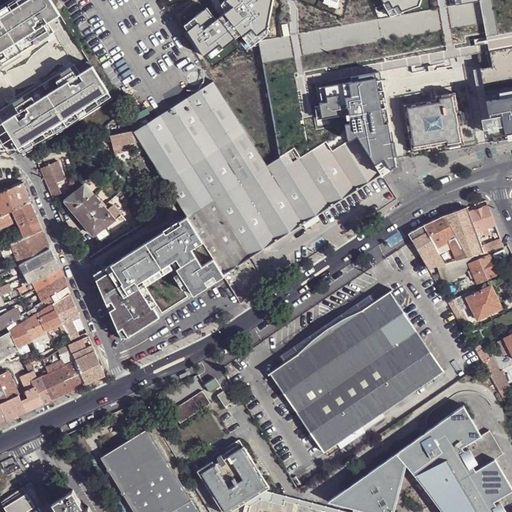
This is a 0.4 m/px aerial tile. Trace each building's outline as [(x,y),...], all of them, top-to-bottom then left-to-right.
[(0,152),(3,151),(0,146),(0,62),(54,30),(48,20),(60,13),(52,0),(4,0),(0,3),(0,152)] [(192,14),(181,23),(206,59),(237,36),(242,43),(270,21),(273,0),(222,0),(224,2),(217,7),(211,0),(200,0),(189,8),(192,14)] [(464,56),(476,54),(491,50),(480,0),(474,0),(257,39),(259,50),(278,157),(292,149),(298,158),(325,142),(331,151),(348,140),(343,115),(315,122),(307,83),(376,71),(464,56)] [(382,0),(390,13),(401,8),(400,4),(413,0),(382,0)] [(511,0),(480,0),(491,50),(511,46),(511,0)] [(511,46),(491,50),(476,54),(478,66),(492,143),(501,141),(511,139),(511,46)] [(73,62),(0,107),(0,115),(17,144),(22,152),(112,97),(88,58),(76,66),(73,62)] [(356,135),(381,174),(392,166),(392,161),(376,71),(307,83),(315,122),(343,115),(348,140),(356,135)] [(173,193),(186,216),(223,274),(258,252),(381,174),(356,135),(348,140),(331,151),(325,142),(298,158),(292,149),(278,157),(265,165),(213,80),(134,130),(146,150),(173,193)] [(410,149),(443,143),(444,146),(462,143),(459,128),(463,127),(459,106),(455,107),(453,92),(435,95),(435,99),(403,104),(410,149)] [(134,130),(110,135),(115,153),(134,149),(135,153),(146,150),(134,130)] [(57,161),(40,168),(40,170),(52,197),(54,201),(61,196),(60,193),(55,182),(64,179),(57,161)] [(13,210),(31,201),(24,182),(0,193),(0,216),(10,211),(13,210)] [(112,204),(105,210),(84,184),(64,199),(99,243),(127,223),(112,204)] [(18,222),(36,214),(31,201),(13,210),(18,222)] [(488,206),(469,213),(476,231),(479,230),(482,229),(487,227),(495,224),(488,206)] [(453,261),(466,257),(484,252),(481,246),(479,239),(477,234),(476,231),(469,213),(466,207),(444,216),(455,236),(435,246),(445,263),(453,261)] [(0,228),(14,221),(10,211),(0,216),(0,228)] [(20,225),(37,216),(36,214),(18,222),(20,225)] [(25,237),(42,229),(37,216),(20,225),(25,237)] [(121,340),(223,274),(186,216),(94,274),(121,340)] [(444,216),(423,225),(435,246),(455,236),(444,216)] [(437,266),(445,263),(435,246),(423,225),(409,233),(412,239),(429,268),(437,266)] [(20,263),(50,248),(42,229),(25,237),(11,243),(14,251),(20,263)] [(477,234),(479,239),(486,236),(482,229),(479,230),(480,233),(477,234)] [(501,238),(481,246),(484,252),(487,251),(504,246),(504,245),(501,238)] [(4,256),(14,251),(11,243),(1,248),(4,256)] [(33,281),(60,268),(55,257),(53,253),(50,248),(20,263),(28,281),(29,283),(33,281)] [(469,262),(488,254),(487,251),(484,252),(466,257),(469,262)] [(478,283),(497,274),(488,254),(469,262),(470,266),(472,269),(468,271),(471,278),(475,276),(478,283)] [(443,282),(465,274),(470,266),(469,262),(466,257),(453,261),(445,263),(437,266),(443,282)] [(33,281),(43,302),(47,300),(55,295),(67,287),(69,286),(65,279),(60,268),(33,281)] [(12,291),(9,283),(0,287),(0,288),(4,295),(12,291)] [(475,289),(453,299),(458,309),(460,308),(464,306),(465,307),(471,304),(478,319),(502,308),(491,286),(477,293),(475,289)] [(58,301),(70,294),(67,287),(55,295),(58,301)] [(416,331),(391,292),(272,373),(298,412),(416,331)] [(53,304),(63,324),(69,322),(80,317),(70,294),(58,301),(53,304)] [(47,300),(50,306),(53,304),(58,301),(55,295),(47,300)] [(453,299),(448,302),(462,326),(468,323),(460,308),(458,309),(453,299)] [(66,330),(64,327),(63,324),(53,304),(50,306),(38,314),(48,334),(50,339),(52,338),(50,333),(60,328),(62,333),(66,331),(66,330)] [(35,316),(38,314),(35,307),(32,309),(28,312),(29,315),(33,313),(35,316)] [(0,317),(0,326),(1,329),(6,326),(6,325),(20,316),(21,316),(15,308),(0,317)] [(23,323),(32,341),(48,334),(38,314),(35,316),(23,323)] [(71,328),(83,324),(80,317),(69,322),(71,328)] [(64,327),(66,330),(71,328),(69,322),(63,324),(64,327)] [(10,332),(17,348),(27,344),(32,341),(23,323),(18,326),(16,323),(8,327),(10,331),(10,332)] [(83,324),(71,328),(66,330),(66,331),(67,334),(70,340),(87,333),(83,324)] [(442,370),(416,331),(298,412),(324,451),(442,370)] [(0,358),(18,350),(17,348),(10,332),(0,336),(0,358)] [(48,334),(32,341),(35,347),(50,340),(50,339),(48,334)] [(76,361),(86,384),(106,375),(88,336),(68,345),(71,351),(76,361)] [(503,352),(509,349),(504,338),(498,341),(503,352)] [(27,344),(17,348),(18,350),(21,356),(24,355),(31,352),(27,344)] [(483,348),(476,351),(481,359),(487,356),(483,348)] [(61,355),(66,366),(76,361),(71,351),(61,355)] [(487,356),(481,359),(482,361),(485,366),(491,362),(487,356)] [(66,366),(76,388),(86,384),(76,361),(66,366)] [(495,369),(491,362),(485,366),(489,373),(495,369)] [(32,381),(36,379),(29,363),(28,363),(25,365),(29,373),(32,381)] [(41,377),(52,400),(76,388),(66,366),(44,376),(41,377)] [(506,388),(495,369),(489,373),(499,391),(505,389),(506,388)] [(0,405),(7,420),(27,411),(22,400),(15,384),(10,374),(9,372),(0,376),(0,405)] [(20,377),(27,391),(35,388),(32,381),(29,373),(20,377)] [(35,388),(43,404),(52,400),(41,377),(36,379),(32,381),(35,388)] [(210,392),(220,386),(215,377),(205,384),(210,392)] [(28,398),(33,408),(39,406),(43,404),(35,388),(27,391),(26,392),(28,398)] [(505,389),(499,391),(505,401),(510,399),(505,389)] [(180,424),(210,404),(203,392),(172,411),(180,424)] [(229,403),(222,392),(217,395),(224,407),(229,403)] [(28,398),(22,400),(27,411),(33,408),(28,398)] [(481,435),(463,405),(327,500),(371,511),(504,511),(500,503),(496,505),(493,501),(511,489),(511,488),(494,459),(503,454),(489,430),(481,435)] [(198,511),(149,430),(101,459),(134,511),(198,511)] [(222,511),(231,511),(269,489),(242,444),(226,454),(228,457),(224,460),(221,456),(215,460),(217,464),(214,465),(213,463),(198,472),(222,511)] [(36,492),(31,485),(5,501),(5,502),(2,504),(7,511),(25,511),(41,502),(35,492),(36,492)] [(73,490),(52,502),(58,511),(92,511),(89,506),(85,509),(73,490)]
